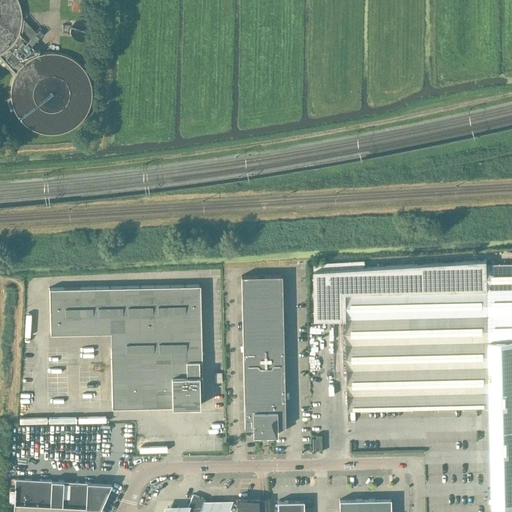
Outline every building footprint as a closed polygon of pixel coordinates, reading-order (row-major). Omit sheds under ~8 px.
[(72,0),(72,2),(72,11),(85,12),(85,0),(72,0)] [(3,51),(0,51),(0,54),(16,72),(18,70),(21,65),(25,62),(30,58),(35,55),(39,54),(31,44),(43,33),(40,30),(37,32),(21,16),(21,18),(21,23),(19,29),(17,34),(14,39),(11,43),(7,47),(3,51)] [(511,262),(487,263),(487,259),(314,270),(315,319),(346,318),(348,381),(348,408),(490,405),(492,484),(511,483),(511,262)] [(282,274),(241,275),(244,427),(252,427),(253,433),(252,434),(278,434),(278,433),(277,433),(277,426),(285,426),(282,274)] [(200,284),(49,287),(50,333),(110,332),(111,343),(112,407),(188,405),(200,405),(200,390),(203,390),(200,284)] [(98,511),(112,483),(15,478),(15,486),(14,505),(13,511),(98,511)] [(199,511),(205,499),(205,498),(193,494),(185,511),(199,511)] [(269,511),(269,498),(237,499),(237,498),(236,498),(236,499),(237,499),(237,511),(269,511)] [(390,511),(390,498),(339,499),(339,511),(390,511)] [(303,511),(304,500),(277,500),(277,511),(303,511)]
